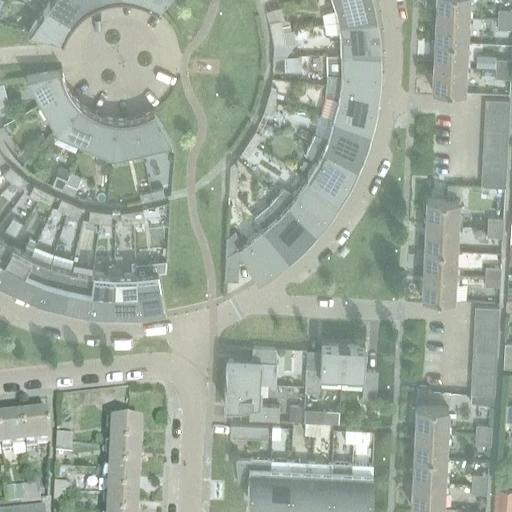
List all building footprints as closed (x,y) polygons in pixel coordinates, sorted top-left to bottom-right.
[(78,16),(85,9),(78,0),(49,0),(46,5),(72,23),(78,16)] [(102,0),(78,0),(85,9),(94,4),(102,0)] [(140,0),(140,1),(150,5),(159,10),(159,9),(165,0),(140,0)] [(333,0),(336,8),(323,13),(324,22),(367,15),(365,2),(372,1),(371,0),(333,0)] [(436,0),(436,15),(468,16),(468,0),(436,0)] [(72,23),(46,5),(29,29),(28,29),(27,30),(62,40),(62,41),(63,42),(72,23)] [(511,9),(498,9),(498,18),(511,18),(511,9)] [(370,27),(367,15),(324,22),(326,31),(340,31),(341,52),(371,52),(371,37),(377,36),(376,26),(370,27)] [(436,15),(434,39),(467,41),(468,16),(436,15)] [(271,32),(283,30),(281,18),(269,20),(271,32)] [(511,18),(498,18),(498,27),(511,28),(511,18)] [(283,30),(271,32),(273,43),(285,41),(283,30)] [(465,65),(467,41),(434,39),(433,64),(465,65)] [(377,77),(378,67),(371,66),(371,52),(341,52),(327,53),(328,72),(326,83),(369,89),(371,76),(377,77)] [(273,69),(285,69),(285,54),(273,54),(273,69)] [(496,58),(496,67),(511,68),(511,59),(496,58)] [(433,64),(432,89),(464,91),(465,66),(433,64)] [(41,102),(69,87),(65,79),(62,67),(61,67),(61,68),(25,75),(25,76),(26,76),(41,102)] [(496,67),(495,77),(511,77),(511,68),(496,67)] [(367,101),(369,89),(326,83),(325,95),(338,97),(332,117),(362,125),(366,111),(372,112),(374,102),(367,101)] [(55,129),(81,102),(74,95),(69,87),(41,102),(56,128),(55,129)] [(267,98),(274,101),(278,89),(270,87),(267,98)] [(271,112),(274,101),(267,98),(264,110),(271,112)] [(485,98),(485,109),(509,110),(510,99),(485,98)] [(84,141),(97,112),(88,108),(81,102),(55,129),(56,130),(56,129),(84,141)] [(134,116),(141,147),(170,140),(171,141),(172,141),(153,110),(154,109),(153,108),(144,113),(134,116)] [(485,109),(484,120),(508,121),(509,110),(485,109)] [(111,155),(115,117),(109,116),(104,115),(97,112),(84,141),(111,153),(111,155)] [(112,153),(141,147),(134,116),(125,117),(115,117),(111,155),(112,155),(112,153)] [(327,137),(317,133),(314,132),(310,142),(349,160),(354,149),(360,151),(364,142),(358,139),(362,125),(332,117),(327,137)] [(484,120),(484,130),(508,132),(508,121),(484,120)] [(0,134),(2,138),(9,134),(3,123),(0,124),(0,134)] [(248,139),(255,143),(262,133),(255,129),(248,139)] [(484,130),(483,141),(507,142),(508,132),(484,130)] [(249,154),(255,143),(248,139),(242,149),(249,154)] [(483,141),(483,152),(507,153),(507,142),(483,141)] [(344,171),(349,160),(310,142),(305,152),(317,159),(306,176),(331,193),(339,180),(345,183),(350,174),(344,171)] [(483,152),(482,162),(506,163),(507,153),(483,152)] [(229,176),(237,176),(238,165),(233,160),(230,163),(229,176)] [(482,162),(482,173),(506,174),(506,163),(482,162)] [(11,180),(19,171),(10,164),(2,173),(11,180)] [(19,171),(11,180),(20,188),(27,179),(19,171)] [(62,188),(66,181),(67,178),(56,173),(52,184),(62,188)] [(482,173),(481,184),(505,186),(506,174),(482,173)] [(236,194),(237,176),(229,176),(228,194),(236,194)] [(323,205),(331,193),(306,176),(295,193),(284,185),(277,194),(309,222),(317,213),(322,217),(329,209),(323,205)] [(66,181),(62,188),(74,193),(77,186),(66,181)] [(39,199),(44,188),(34,183),(29,193),(39,199)] [(151,189),(153,197),(164,195),(163,187),(151,189)] [(44,188),(39,199),(49,204),(54,193),(44,188)] [(141,200),(153,197),(151,189),(139,192),(141,200)] [(301,232),(309,222),(277,194),(269,202),(255,215),(263,225),(283,248),(294,239),(298,243),(306,236),(301,232)] [(67,212),(71,201),(61,197),(56,207),(67,212)] [(425,223),(457,224),(459,199),(426,197),(425,223)] [(71,201),(67,212),(77,216),(82,206),(71,201)] [(99,221),(101,209),(90,208),(88,219),(99,221)] [(131,209),(133,221),(144,219),(143,208),(131,209)] [(101,209),(99,221),(111,222),(112,211),(101,209)] [(121,222),(133,221),(131,209),(120,211),(121,222)] [(488,216),(488,226),(503,226),(504,217),(488,216)] [(425,223),(424,247),(456,249),(457,224),(425,223)] [(272,258),(283,248),(263,225),(247,238),(225,252),(224,278),(237,279),(238,259),(243,255),(252,270),(263,263),(267,269),(275,263),(272,258)] [(488,226),(487,235),(503,236),(503,226),(488,226)] [(0,262),(11,243),(0,235),(0,262)] [(16,284),(30,253),(34,245),(26,242),(23,249),(11,243),(0,262),(0,276),(2,278),(16,284)] [(424,247),(423,271),(455,273),(456,249),(424,247)] [(39,294),(51,261),(30,253),(16,284),(30,290),(39,294)] [(148,271),(136,272),(138,307),(148,306),(163,304),(158,270),(165,269),(166,259),(147,261),(148,271)] [(63,300),(71,267),(51,261),(39,294),(49,297),(63,300)] [(113,307),(114,264),(106,264),(106,272),(92,271),(88,305),(98,307),(113,307)] [(138,307),(135,272),(122,273),(122,265),(114,264),(113,307),(128,307),(138,307)] [(486,265),(485,275),(501,276),(501,266),(486,265)] [(88,305),(92,271),(71,267),(63,300),(78,304),(88,305)] [(454,298),(455,273),(423,271),(421,297),(454,298)] [(485,275),(485,284),(500,285),(501,276),(485,275)] [(475,305),(475,317),(498,318),(499,307),(475,305)] [(475,317),(474,328),(498,329),(498,318),(475,317)] [(474,328),(473,338),(497,340),(498,329),(474,328)] [(473,338),(473,349),(496,351),(497,340),(473,338)] [(341,377),(343,342),(321,341),(320,367),(306,366),(305,390),(319,391),(319,376),(341,377)] [(343,342),(341,377),(363,378),(363,393),(377,394),(378,369),(364,369),(365,343),(343,342)] [(225,380),(260,382),(261,360),(276,361),(276,347),(252,346),(252,360),(226,358),(225,380)] [(473,349),(472,360),(496,361),(496,351),(473,349)] [(472,360),(471,371),(495,372),(496,361),(472,360)] [(471,371),(471,381),(494,383),(495,372),(471,371)] [(259,404),(260,382),(225,380),(224,402),(249,403),(249,417),(279,419),(280,405),(259,404)] [(471,381),(470,393),(494,394),(494,383),(471,381)] [(415,430),(447,432),(448,406),(416,405),(415,430)] [(22,416),(25,445),(50,443),(50,442),(47,413),(22,416)] [(0,435),(1,448),(25,445),(22,416),(0,417),(0,435)] [(313,433),(313,421),(305,420),(304,432),(313,433)] [(313,421),(313,433),(320,433),(321,421),(313,421)] [(110,447),(140,449),(141,423),(111,422),(110,447)] [(267,437),(268,425),(268,424),(231,423),(230,435),(267,437)] [(477,424),(476,433),(492,434),(492,425),(477,424)] [(280,437),(280,425),(272,425),(271,437),(280,437)] [(353,441),(354,429),(345,428),(345,440),(353,441)] [(354,429),(353,441),(361,441),(361,429),(354,429)] [(415,430),(413,455),(446,456),(447,432),(415,430)] [(476,433),(475,442),(491,443),(492,434),(476,433)] [(56,435),(56,445),(72,445),(72,436),(56,435)] [(56,445),(56,454),(71,455),(72,445),(56,445)] [(139,473),(140,449),(110,447),(109,471),(139,473)] [(413,455),(412,479),(444,481),(446,456),(413,455)] [(268,499),(270,467),(250,466),(251,459),(235,458),(238,481),(248,481),(247,498),(268,499)] [(289,500),(290,468),(291,459),(270,458),(270,467),(268,499),(289,500)] [(309,501),(311,469),(311,460),(291,459),(290,468),(289,500),(309,501)] [(329,502),(332,461),(311,460),(311,469),(309,501),(329,502)] [(350,503),(352,462),(332,461),(329,502),(350,503)] [(352,462),(350,503),(371,504),(373,463),(352,462)] [(138,497),(139,473),(109,471),(107,495),(138,497)] [(474,473),(473,482),(489,483),(489,474),(474,473)] [(443,506),(444,481),(412,479),(411,504),(443,506)] [(473,482),(473,492),(488,493),(489,483),(473,482)] [(54,484),(54,493),(70,494),(70,484),(54,484)] [(39,485),(30,486),(31,502),(41,501),(39,485)] [(30,486),(20,487),(22,503),(31,502),(30,486)] [(511,487),(499,487),(497,510),(511,511),(511,487)] [(54,493),(54,502),(69,503),(70,494),(54,493)] [(137,511),(138,497),(107,495),(106,511),(137,511)]
